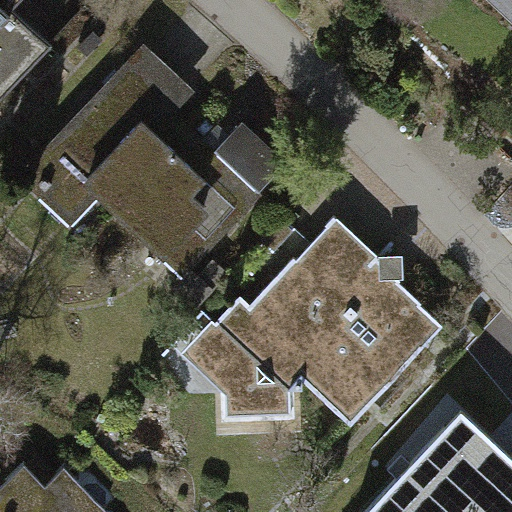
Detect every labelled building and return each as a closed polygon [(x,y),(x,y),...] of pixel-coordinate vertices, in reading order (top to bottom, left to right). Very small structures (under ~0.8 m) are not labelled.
[(19,0),(0,0),(0,114),(55,54),(17,20),(28,8),(19,0)] [(511,0),(484,0),(511,27),(511,0)] [(197,90),(147,43),(26,173),(74,218),(97,194),(185,275),(258,197),(172,117),(197,90)] [(451,329),(337,217),(254,301),(244,292),(183,354),(225,395),(226,421),(296,416),(294,391),(309,384),(353,428),(451,329)] [(492,433),(462,405),(361,511),(511,511),(511,490),(472,453),(492,433)] [(0,511),(100,511),(105,507),(63,463),(43,482),(23,461),(0,482),(0,511)]
